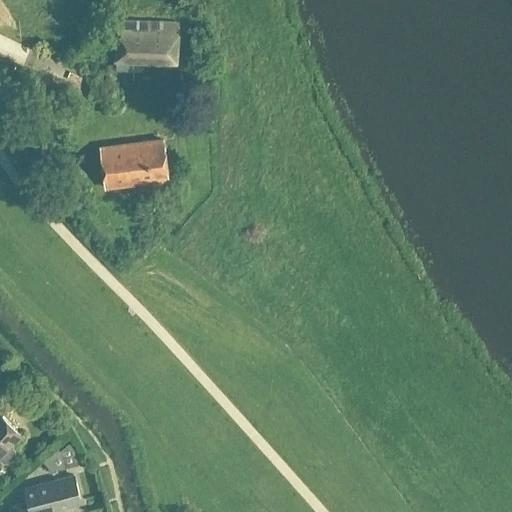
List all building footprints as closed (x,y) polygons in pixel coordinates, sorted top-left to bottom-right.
[(176,64),(178,23),(118,21),(116,62),(176,64)] [(169,180),(164,141),(100,149),(105,189),(169,180)] [(12,447),(16,442),(23,436),(2,416),(10,408),(0,397),(0,459),(3,463),(10,463),(16,456),(15,450),(12,447)] [(59,449),(43,462),(52,472),(78,464),(75,450),(69,443),(60,451),(59,449)] [(52,511),(81,503),(74,476),(23,489),(27,503),(11,507),(12,511),(52,511)]
